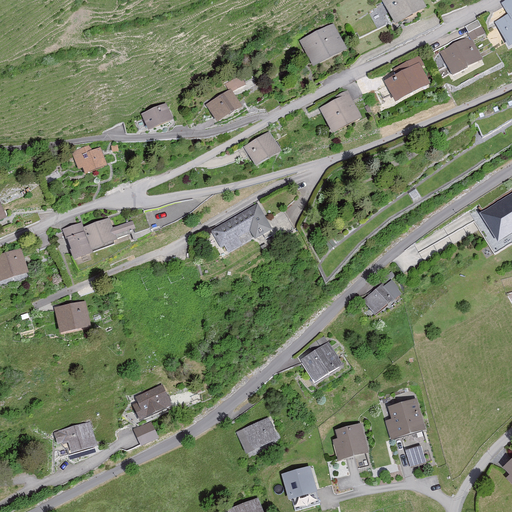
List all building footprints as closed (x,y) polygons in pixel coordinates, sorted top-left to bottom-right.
[(422,9),(417,0),(379,0),(379,1),(392,25),(422,9)] [(511,44),(511,0),(509,0),(502,4),(508,15),(493,24),(506,48),(511,44)] [(464,28),(471,39),(482,33),(475,21),(464,28)] [(345,50),(332,25),(297,43),(310,68),(345,50)] [(479,61),(467,39),(439,54),(451,76),(479,61)] [(421,66),(416,56),(390,70),(393,76),(380,83),(390,103),(425,85),(417,69),(421,66)] [(238,109),(228,92),(205,107),(214,123),(238,109)] [(359,119),(345,92),(333,98),(334,100),(316,109),(329,135),(359,119)] [(170,122),(164,106),(139,116),(146,132),(170,122)] [(276,153),(266,134),(241,147),(251,166),(276,153)] [(90,151),(88,146),(70,153),(76,171),(80,169),(81,175),(105,167),(99,148),(90,151)] [(511,232),(511,195),(479,215),(496,242),(511,232)] [(269,230),(255,206),(210,233),(219,249),(247,233),(252,240),(269,230)] [(80,229),(78,225),(60,231),(71,261),(89,254),(88,250),(114,241),(113,237),(132,230),(129,222),(110,229),(106,219),(80,229)] [(17,252),(0,257),(0,281),(24,274),(17,252)] [(391,300),(380,287),(361,302),(372,315),(391,300)] [(87,327),(82,304),(53,310),(58,334),(87,327)] [(339,367),(325,345),(298,362),(311,384),(339,367)] [(169,409),(160,387),(132,398),(135,405),(130,407),(136,422),(169,409)] [(425,431),(415,400),(388,409),(391,420),(385,422),(390,441),(425,431)] [(275,441),(266,420),(234,432),(243,454),(275,441)] [(95,447),(87,423),(50,435),(54,448),(64,445),(67,456),(95,447)] [(152,423),(135,431),(141,445),(159,437),(152,423)] [(367,453),(360,426),(334,432),(336,440),(332,441),(336,460),(367,453)] [(424,463),(418,446),(405,450),(411,467),(424,463)] [(511,460),(502,470),(508,476),(505,479),(511,486),(511,460)] [(315,494),(307,469),(280,477),(287,502),(315,494)] [(259,511),(256,501),(225,511),(259,511)]
